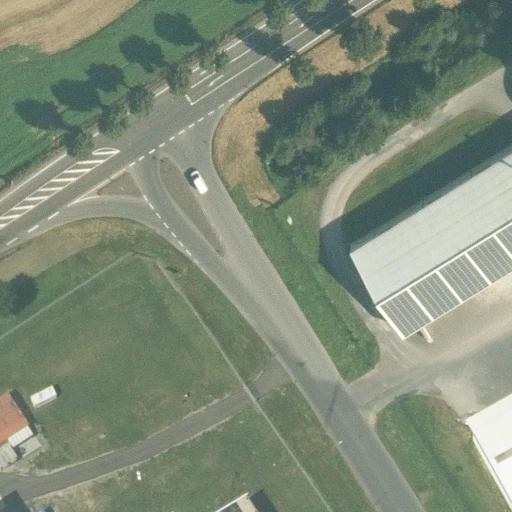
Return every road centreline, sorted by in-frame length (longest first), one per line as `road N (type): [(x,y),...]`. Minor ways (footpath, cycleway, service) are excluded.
road 1 (unclassified): [(396,511),(226,248)]
road 2 (secondary): [(343,0),(143,129)]
road 3 (secondary): [(0,227),(84,208),(148,212),(226,248)]
road 4 (secondary): [(143,129),(0,227)]
road 5 (unclassified): [(226,248),(143,129)]
